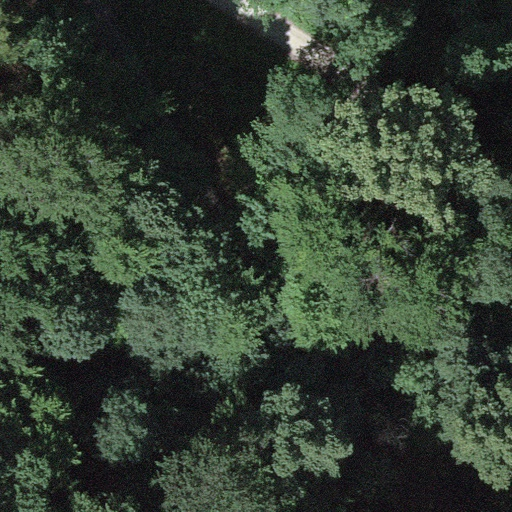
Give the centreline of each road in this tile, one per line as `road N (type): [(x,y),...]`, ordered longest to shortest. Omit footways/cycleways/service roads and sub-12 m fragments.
road 1 (track): [(91,0),(385,511)]
road 2 (track): [(243,0),(511,200)]
